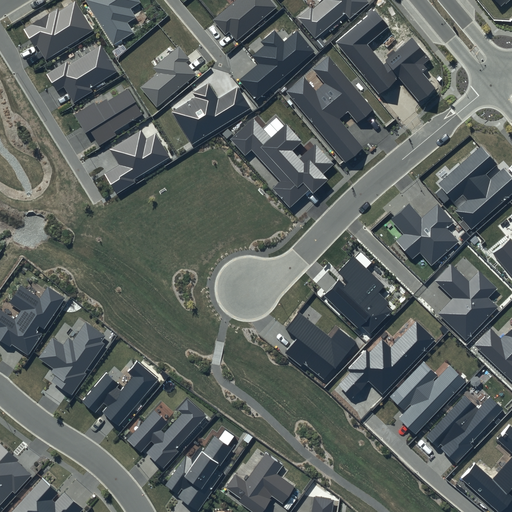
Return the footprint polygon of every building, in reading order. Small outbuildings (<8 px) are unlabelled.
[(132,30),(125,20),(133,16),(127,7),(136,0),(85,0),(113,42),(132,30)] [(230,0),(212,17),(233,41),(273,4),(269,0),(230,0)] [(314,0),(297,15),(314,35),(342,12),(345,15),(362,0),(314,0)] [(274,26),(260,38),(264,43),(252,52),(259,61),(239,78),(255,97),(311,48),(292,27),(282,36),(274,26)] [(137,85),(155,105),(194,70),(184,60),(187,57),(175,43),(151,65),(155,69),(137,85)] [(148,245),(134,261),(180,300),(194,285),(148,245)] [(0,440),(0,501),(12,488),(14,490),(31,472),(17,458),(18,457),(0,440)] [(41,475),(9,511),(76,511),(82,505),(63,488),(54,499),(51,497),(57,489),(41,475)]
